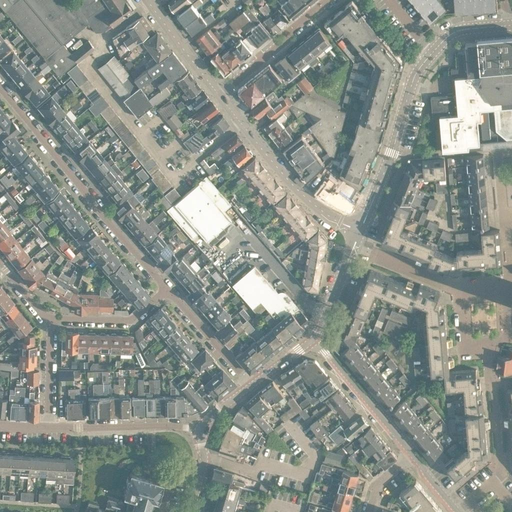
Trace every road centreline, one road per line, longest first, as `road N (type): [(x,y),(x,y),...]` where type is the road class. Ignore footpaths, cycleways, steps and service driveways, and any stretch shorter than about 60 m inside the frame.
road 1 (residential): [(166,288),(0,88)]
road 2 (tertiary): [(359,232),(318,210),(218,95)]
road 3 (tertiary): [(359,232),(430,50)]
road 4 (residential): [(455,509),(499,474),(488,343)]
road 5 (residential): [(201,428),(47,428)]
road 6 (tertiary): [(410,455),(316,338)]
road 7 (residential): [(218,95),(330,0)]
road 8 (residential): [(249,387),(166,288)]
road 9 (residential): [(51,322),(129,321),(166,288)]
